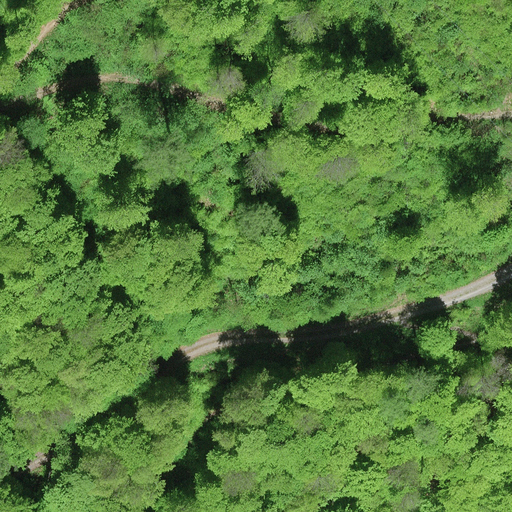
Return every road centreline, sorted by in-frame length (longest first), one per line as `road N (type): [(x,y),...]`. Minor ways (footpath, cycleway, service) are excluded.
road 1 (track): [(0,479),(23,476),(176,362),(230,342),(406,316)]
road 2 (track): [(511,113),(362,129),(267,113),(146,77)]
road 3 (track): [(0,105),(83,81),(146,77)]
